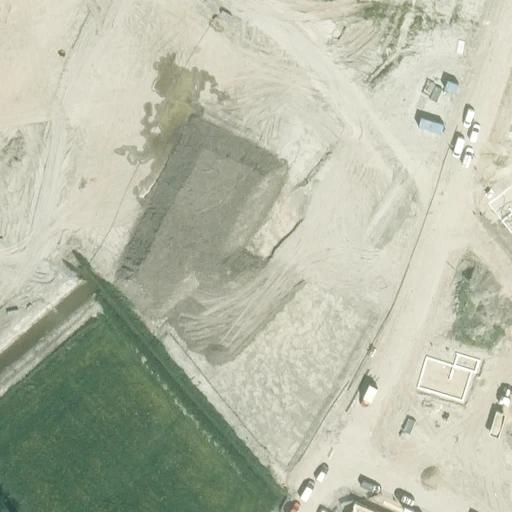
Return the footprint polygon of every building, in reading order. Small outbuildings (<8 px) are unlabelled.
[(49,0),(41,0),(36,23),(48,26),(51,17),(80,24),(85,0),(54,0),(54,1),(49,0)] [(309,0),(308,4),(332,14),(337,0),(309,0)] [(337,0),(332,14),(360,25),(370,0),(337,0)] [(144,8),(133,29),(174,49),(184,30),(186,31),(192,18),(176,10),(170,21),(144,8)] [(133,29),(123,50),(150,63),(144,74),(167,85),(173,73),(165,69),(174,49),(133,29)] [(214,67),(203,90),(215,96),(220,86),(241,97),(260,58),(238,47),(225,73),(214,67)] [(260,58),(241,97),(263,107),(257,119),(270,125),(282,101),(270,95),(283,69),(260,58)] [(7,70),(0,103),(43,112),(50,79),(7,70)] [(122,86),(104,123),(133,137),(150,101),(153,102),(159,90),(137,80),(131,90),(122,86)] [(0,103),(0,137),(36,145),(43,112),(0,103)] [(97,154),(90,182),(137,193),(144,165),(97,154)] [(511,186),(488,205),(501,222),(511,213),(511,186)] [(0,191),(0,236),(10,238),(15,216),(27,219),(33,193),(20,191),(19,195),(0,191)] [(511,213),(501,222),(511,235),(511,213)] [(431,354),(422,380),(463,395),(476,360),(452,351),(448,361),(431,354)] [(401,427),(394,443),(441,465),(455,431),(403,410),(395,425),(397,425),(401,427)]
